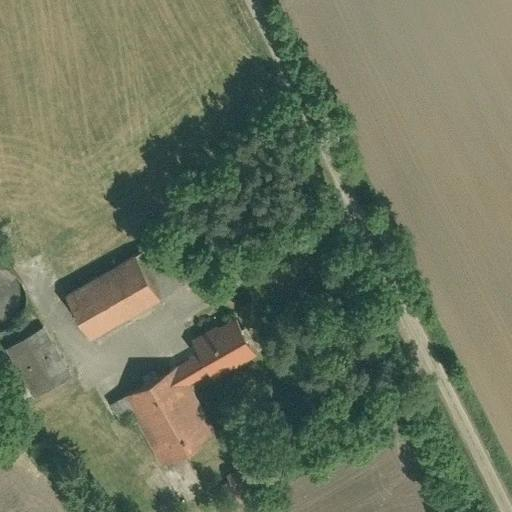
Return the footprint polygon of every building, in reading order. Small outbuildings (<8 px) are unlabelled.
[(62,279),(89,327),(185,272),(157,224),(62,279)] [(14,299),(15,294),(14,289),(12,282),(10,278),(5,273),(0,269),(0,268),(0,318),(3,317),(7,313),(12,305),(14,299)] [(107,393),(142,460),(205,427),(180,380),(204,367),(209,377),(250,355),(227,313),(182,337),(189,349),(107,393)] [(37,331),(1,352),(23,389),(59,368),(37,331)] [(215,473),(231,502),(278,476),(262,448),(215,473)]
